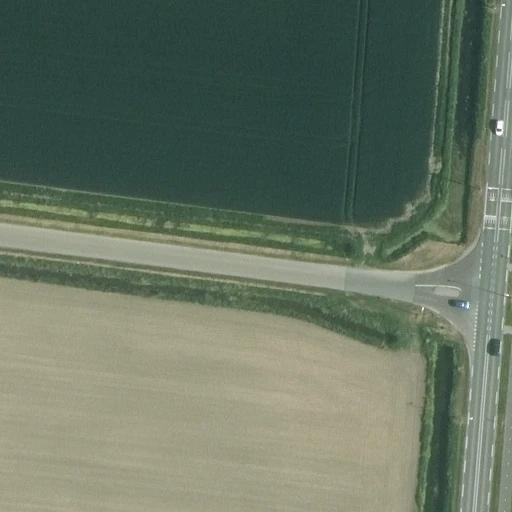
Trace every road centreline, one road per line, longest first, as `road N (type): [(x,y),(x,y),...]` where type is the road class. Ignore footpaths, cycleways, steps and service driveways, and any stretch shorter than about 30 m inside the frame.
road 1 (unclassified): [(0,236),(491,299)]
road 2 (secondary): [(491,299),(511,47)]
road 3 (secondary): [(473,511),(491,299)]
